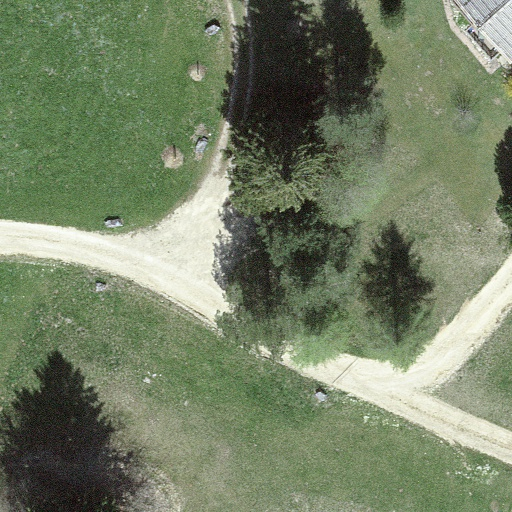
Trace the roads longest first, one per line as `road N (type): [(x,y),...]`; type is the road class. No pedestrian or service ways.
road 1 (track): [(0,237),(120,259),(273,348),(389,400)]
road 2 (track): [(224,0),(238,60),(224,155),(174,241),(144,273)]
road 3 (track): [(389,400),(445,377),(511,287)]
road 4 (track): [(389,400),(511,455)]
